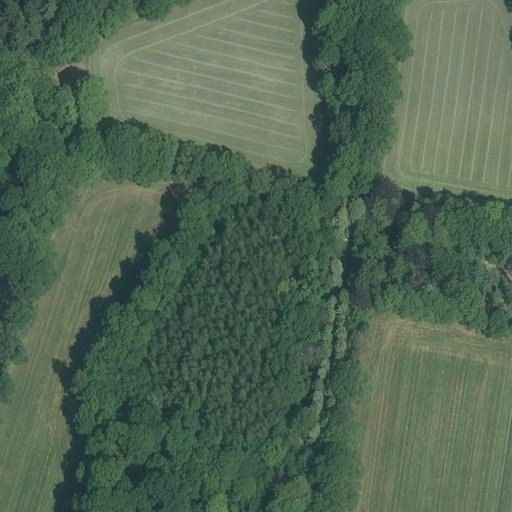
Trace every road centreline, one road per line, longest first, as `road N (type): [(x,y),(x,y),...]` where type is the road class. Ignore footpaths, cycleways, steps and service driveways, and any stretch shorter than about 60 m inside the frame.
road 1 (track): [(349,208),(311,511)]
road 2 (track): [(349,208),(377,0)]
